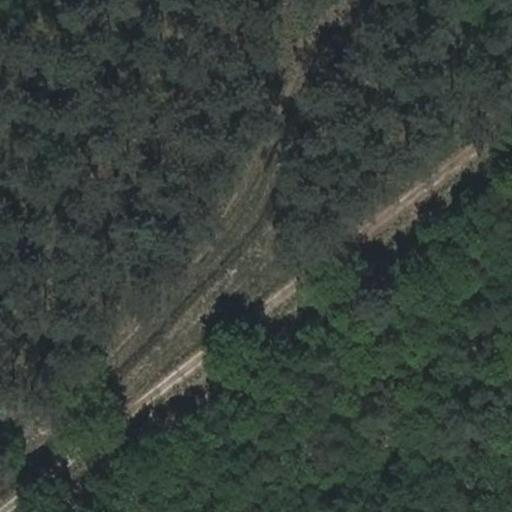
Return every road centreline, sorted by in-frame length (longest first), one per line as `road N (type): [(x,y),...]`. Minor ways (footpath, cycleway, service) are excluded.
road 1 (track): [(5,511),(511,127)]
road 2 (track): [(342,0),(250,197),(0,470)]
road 3 (track): [(391,0),(262,257),(164,389)]
